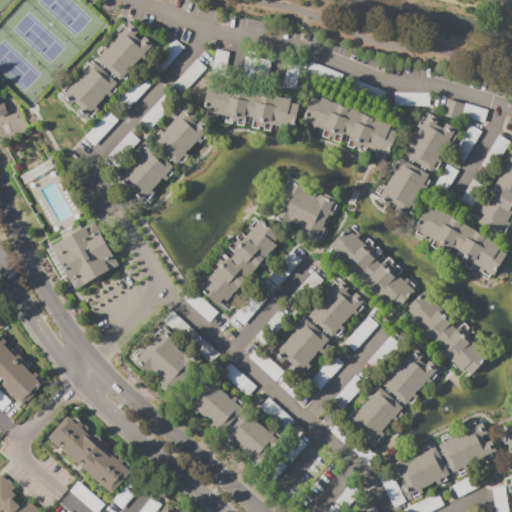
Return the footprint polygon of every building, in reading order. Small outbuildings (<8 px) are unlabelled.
[(141,57),(144,60),(147,57),(148,59),(154,53),(149,49),(153,45),(145,37),(140,42),(135,37),(139,32),(131,24),(128,28),(123,24),(118,30),(119,31),(116,34),(119,37),(109,48),(105,45),(103,48),(102,46),(96,52),(100,56),(98,59),(119,80),(122,77),(127,81),(132,75),(131,74),(134,71),(130,68),(141,57)] [(184,28),(192,31),(187,43),(180,40),(184,28)] [(175,39),(185,47),(160,74),(151,65),(175,39)] [(216,50),(229,53),(225,73),(212,70),(216,50)] [(245,55),(258,58),(253,82),(240,79),(245,55)] [(172,85),(196,58),(207,69),(183,95),(172,85)] [(258,58),(253,82),(267,85),(272,61),(258,58)] [(310,61),(342,74),(337,86),(305,73),(310,61)] [(95,106),(98,109),(96,112),(97,113),(91,119),(87,115),(83,119),(75,111),(80,107),(74,101),(69,106),(61,99),(65,95),(60,91),(66,85),(67,86),(70,83),(73,86),(83,75),(80,71),(83,69),(82,67),(87,62),(91,66),(94,62),(116,83),(114,86),(118,90),(113,96),(111,95),(109,98),(106,95),(95,106)] [(287,63),(301,66),(296,89),(282,86),(287,63)] [(118,101),(141,75),(151,84),(127,109),(118,101)] [(353,79),(384,91),(379,102),(349,90),(353,79)] [(265,92),(265,94),(273,95),(273,94),(279,95),(279,96),(283,97),(283,96),(292,98),(291,102),(299,103),(294,128),(291,128),(290,134),(281,132),(282,129),(278,129),(279,125),(276,125),(276,128),(271,127),(271,130),(263,129),(263,126),(260,125),(259,129),(251,127),(252,124),(245,123),(244,126),(236,124),(237,121),(233,120),(233,123),(225,122),(225,119),(221,118),(222,115),(219,114),(218,118),(215,117),(215,120),(206,118),(207,112),(203,111),(208,86),(216,88),(217,84),(226,85),(226,87),(230,87),(230,86),(235,87),(235,88),(244,90),(244,89),(265,92)] [(394,92),(429,92),(429,106),(394,106),(394,92)] [(139,121),(163,95),(173,104),(149,130),(139,121)] [(366,115),(366,116),(374,119),(374,118),(379,120),(379,121),(383,123),(383,122),(391,125),(390,129),(398,132),(388,156),(385,155),(383,160),(374,157),(375,154),(372,153),(374,150),(371,149),(370,152),(366,150),(365,153),(357,150),(358,147),(355,146),(354,149),(346,146),(347,143),(341,140),(340,143),(332,140),(333,137),(330,136),(329,139),(321,136),(322,133),(318,131),(319,128),(317,127),(316,130),(313,129),(311,132),(303,128),(305,123),(302,121),(312,98),(320,101),(321,97),(329,100),(329,101),(333,103),(333,102),(338,104),(338,105),(346,108),(347,107),(366,115)] [(447,99),(465,104),(461,115),(459,122),(441,117),(447,99)] [(465,104),(461,115),(484,122),(487,110),(465,103),(465,104)] [(154,143),(157,139),(152,135),(157,130),(159,131),(161,129),(164,132),(175,120),(172,117),(174,115),(173,114),(179,108),(183,112),(187,107),(195,115),(191,119),(197,124),(201,120),(212,130),(206,136),(209,138),(204,143),(202,141),(200,144),(197,141),(186,153),(189,155),(187,157),(189,159),(184,165),(180,161),(177,164),(154,143)] [(84,137),(108,112),(117,120),(94,146),(84,137)] [(447,144),(450,146),(453,143),(454,144),(458,137),(453,134),(456,129),(446,123),(443,129),(436,125),(439,119),(430,114),(427,118),(422,115),(418,122),(419,123),(417,126),(421,129),(413,142),(409,139),(407,143),(406,142),(402,149),(407,152),(405,156),(431,171),(433,168),(438,171),(442,164),(441,163),(443,159),(439,157),(447,144)] [(481,131),(463,162),(452,155),(470,125),(481,131)] [(106,157),(129,132),(139,140),(116,166),(106,157)] [(498,134),(510,141),(492,172),(480,166),(498,134)] [(117,181),(121,177),(118,174),(124,168),(125,169),(127,167),(130,169),(141,157),(137,154),(140,152),(139,151),(144,145),(146,147),(148,145),(150,147),(151,146),(174,167),(170,171),(175,175),(170,180),(168,178),(166,181),(163,178),(152,190),(155,193),(153,195),(154,197),(149,203),(145,199),(140,203),(132,196),(136,191),(130,186),(126,190),(117,181)] [(503,169),(504,169),(509,162),(508,161),(511,156),(511,157),(511,217),(511,219),(508,217),(506,219),(509,221),(508,224),(510,225),(505,233),(500,230),(498,233),(477,219),(481,212),(477,210),(482,202),(483,203),(485,199),(484,199),(487,194),(488,195),(493,187),(492,186),(503,169)] [(412,202),(416,204),(414,207),(416,208),(412,215),(407,212),(404,217),(394,211),(398,205),(391,201),(387,207),(378,202),(380,197),(375,194),(379,187),(381,188),(383,185),(386,187),(394,173),(390,171),(392,168),(391,167),(395,160),(400,163),(402,159),(428,175),(426,178),(431,181),(427,188),(426,187),(424,191),(420,188),(412,202)] [(447,164),(458,171),(446,192),(435,185),(447,164)] [(291,222),(288,228),(273,220),(275,216),(268,212),(273,201),(279,204),(285,192),(282,191),(284,188),(281,187),(285,179),(292,182),(294,178),(305,183),(303,186),(308,188),(306,192),(316,197),(318,193),(323,196),(325,193),(335,199),(333,203),(340,206),(336,214),(333,213),(331,216),(329,214),(323,226),(329,229),(323,240),(316,237),(314,241),(299,233),(302,228),(291,222)] [(460,200),(472,179),(484,186),(472,207),(460,200)] [(478,232),(478,233),(485,238),(486,237),(490,240),(490,241),(493,243),(494,242),(502,246),(499,250),(507,254),(493,276),(491,274),(487,280),(480,275),(481,272),(478,271),(480,268),(478,266),(476,269),(472,267),(471,270),(464,265),(465,263),(462,261),(461,264),(453,260),(455,257),(449,253),(448,256),(440,252),(442,249),(439,247),(437,250),(430,245),(432,243),(428,241),(430,238),(428,236),(426,239),(423,238),(422,240),(414,235),(417,230),(414,228),(427,207),(435,211),(437,207),(444,212),(444,213),(447,215),(448,214),(453,217),(452,218),(460,222),(460,221),(478,232)] [(246,282),(245,281),(239,287),(240,288),(236,292),(235,291),(232,295),(233,295),(227,302),(224,299),(218,305),(200,288),(202,286),(197,282),(203,275),(205,277),(208,274),(210,277),(212,275),(210,272),(212,269),(210,267),(216,261),(218,263),(220,260),(218,258),(223,252),(226,254),(230,249),(228,247),(234,241),(236,243),(238,240),(236,238),(242,232),(244,234),(247,231),(249,233),(251,231),(249,229),(251,227),(249,225),(255,218),(259,222),(262,220),(280,237),(275,243),(278,246),(272,252),(271,251),(268,255),(269,255),(265,259),(259,265),(260,266),(246,282)] [(51,246),(94,222),(118,265),(76,289),(51,246)] [(353,274),(354,273),(347,267),(347,268),(343,264),(343,263),(340,260),(339,261),(333,255),(336,252),(330,246),(347,228),(349,230),(354,225),(360,232),(358,234),(361,236),(358,238),(360,240),(363,238),(366,241),(368,238),(374,244),(372,246),(374,249),(377,246),(383,252),(381,254),(386,259),(388,256),(394,262),(392,265),(394,267),(396,265),(403,270),(400,272),(404,275),(401,278),(403,280),(406,277),(408,279),(410,277),(417,283),(413,288),(415,290),(398,309),(392,303),(389,306),(382,300),(383,300),(380,297),(379,298),(375,294),(376,293),(369,287),(368,288),(353,274)] [(302,259),(278,285),(268,276),(291,250),(302,259)] [(290,298),(313,272),(323,280),(300,307),(290,298)] [(353,313),(356,316),(359,313),(360,314),(365,308),(361,304),(364,300),(356,292),(351,298),(346,292),(350,287),(342,280),(338,284),(334,280),(328,286),(330,287),(327,290),(330,293),(320,304),(317,301),(314,304),(313,303),(307,309),(312,313),(309,316),(332,336),(334,333),(339,337),(344,331),(343,330),(346,327),(342,324),(353,313)] [(428,338),(429,337),(423,331),(422,331),(418,327),(419,326),(416,324),(415,324),(409,318),(412,315),(406,309),(424,291),(427,294),(431,289),(438,296),(435,298),(438,300),(435,303),(437,305),(440,302),(443,305),(445,303),(451,309),(448,311),(451,314),(453,311),(459,318),(457,320),(461,325),(464,322),(470,328),(467,331),(470,333),(472,331),(477,337),(475,339),(478,342),(476,345),(478,347),(480,344),(482,347),(485,344),(491,351),(486,355),(489,358),(470,375),(465,369),(462,372),(455,366),(456,365),(453,362),(453,363),(449,359),(449,358),(443,352),(442,353),(428,338)] [(184,300),(193,290),(218,312),(209,322),(184,300)] [(233,317),(257,290),(267,298),(243,325),(233,317)] [(256,335),(278,310),(289,319),(266,345),(256,335)] [(172,311),(198,334),(189,344),(163,321),(172,311)] [(344,342),(368,316),(378,325),(354,351),(344,342)] [(308,363),(311,366),(309,369),(310,370),(305,376),(300,372),(297,376),(288,369),(293,364),(287,359),(282,364),(274,356),(277,353),(273,348),(278,342),(279,343),(282,340),(285,343),(295,332),(292,329),(295,326),(293,325),(299,319),(303,323),(306,319),(328,339),(326,342),(331,346),(325,352),(324,351),(321,354),(318,351),(308,363)] [(0,331),(6,337),(4,339),(6,342),(3,345),(10,351),(15,347),(22,354),(20,356),(22,358),(24,356),(32,364),(27,369),(33,375),(35,372),(38,374),(39,373),(46,380),(40,386),(41,387),(37,391),(38,392),(28,402),(26,400),(23,404),(17,398),(15,400),(2,387),(6,383),(0,377),(0,331)] [(157,331),(161,335),(164,331),(171,337),(170,338),(174,341),(171,344),(183,354),(185,351),(189,355),(190,354),(196,360),(193,364),(197,367),(189,376),(187,374),(181,380),(183,382),(175,391),(171,388),(168,391),(161,385),(162,384),(159,381),(161,378),(149,368),(147,371),(143,368),(142,369),(136,362),(139,359),(135,355),(143,346),(146,348),(151,342),(149,340),(157,331)] [(224,335),(228,331),(232,334),(228,339),(224,335)] [(367,362),(390,336),(400,345),(377,371),(367,362)] [(202,338),(220,354),(211,363),(193,348),(202,338)] [(249,358),(258,348),(284,372),(275,381),(249,358)] [(426,381),(429,384),(432,381),(433,382),(438,376),(434,372),(437,368),(429,360),(425,365),(419,360),(423,355),(415,348),(411,352),(407,348),(402,354),(403,355),(400,358),(403,361),(393,372),(390,369),(387,372),(386,371),(381,377),(385,381),(382,384),(405,404),(407,401),(412,405),(417,399),(416,398),(419,395),(415,392),(426,381)] [(310,381),(334,354),(344,363),(320,390),(310,381)] [(230,363),(256,386),(247,397),(221,373),(230,363)] [(332,400),(355,374),(365,383),(342,409),(332,400)] [(199,410),(196,414),(194,411),(192,413),(186,407),(190,403),(186,399),(193,391),(198,395),(203,389),(198,385),(206,376),(209,380),(213,375),(220,380),(219,382),(222,384),(219,387),(230,398),(233,394),(236,397),(237,395),(244,401),(240,405),(243,408),(223,431),(220,428),(216,433),(210,428),(211,426),(208,424),(211,421),(199,410)] [(279,385),(288,375),(307,393),(298,402),(279,385)] [(381,431),(384,434),(382,437),(383,438),(378,444),(373,440),(370,444),(361,437),(366,432),(360,426),(355,432),(347,424),(350,420),(346,416),(351,410),(352,411),(355,408),(358,411),(369,400),(365,397),(368,394),(366,393),(372,386),(376,390),(379,387),(402,407),(399,410),(404,414),(398,420),(397,419),(394,422),(391,419),(381,431)] [(0,410),(0,392),(10,402),(1,411),(0,410)] [(268,397),(295,421),(286,431),(259,407),(268,397)] [(250,454),(247,458),(250,460),(249,462),(255,467),(259,462),(263,466),(270,458),(265,453),(270,447),(276,452),(283,443),(279,440),(283,435),(277,430),(276,431),(273,429),(270,432),(258,422),(261,418),(258,416),(259,415),(253,409),(249,414),(246,411),(226,434),(229,436),(225,441),(232,446),(233,445),(236,448),(238,444),(250,454)] [(49,438),(68,416),(72,420),(75,417),(88,428),(85,432),(93,438),(96,435),(109,446),(106,450),(114,457),(118,451),(123,455),(121,457),(129,465),(127,468),(131,472),(112,494),(94,478),(93,479),(86,473),(87,472),(73,460),(72,461),(66,455),(67,454),(49,438)] [(467,431),(465,427),(468,425),(467,424),(475,420),(477,425),(482,423),(487,433),(481,436),(485,443),(491,440),(496,449),(491,452),(494,457),(487,461),(486,460),(483,461),(481,458),(467,464),(469,469),(466,470),(466,472),(459,475),(456,470),(453,472),(439,445),(442,444),(440,438),(447,435),(447,436),(451,434),(453,438),(467,431)] [(330,431),(338,421),(356,437),(347,447),(330,431)] [(508,444),(504,444),(503,440),(501,441),(500,433),(506,432),(505,426),(511,425),(511,471),(507,472),(505,464),(507,463),(506,459),(510,459),(508,444)] [(291,462),(281,453),(299,433),(309,442),(291,462)] [(351,450),(360,440),(380,458),(371,468),(351,450)] [(407,461),(405,457),(401,459),(401,458),(393,461),(396,467),(391,469),(396,479),(402,476),(406,483),(400,486),(405,496),(409,493),(412,499),(419,495),(419,494),(422,492),(420,488),(434,481),(436,485),(440,483),(440,485),(448,481),(445,476),(448,474),(435,447),(431,449),(429,443),(421,447),(422,449),(419,450),(421,454),(407,461)] [(269,485),(259,476),(277,457),(287,466),(269,485)] [(377,476),(390,470),(406,501),(393,508),(377,476)] [(0,474),(15,488),(11,492),(15,495),(12,497),(19,504),(21,501),(26,505),(29,502),(40,511),(5,511),(2,509),(0,511),(0,474)] [(452,486),(472,475),(478,487),(458,498),(452,486)] [(92,511),(70,491),(79,481),(105,505),(98,511),(92,511)] [(112,501),(129,481),(139,490),(121,509),(112,501)] [(336,501),(351,482),(363,491),(348,510),(336,501)] [(495,511),(491,488),(504,486),(508,511),(495,511)] [(407,511),(406,509),(438,493),(444,505),(430,511),(407,511)] [(138,511),(151,497),(161,505),(155,511),(138,511)]
